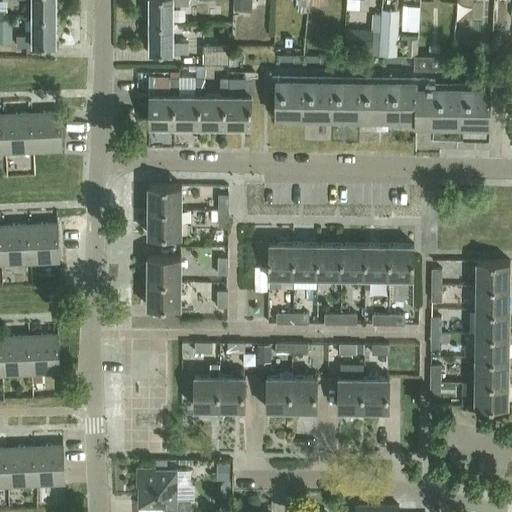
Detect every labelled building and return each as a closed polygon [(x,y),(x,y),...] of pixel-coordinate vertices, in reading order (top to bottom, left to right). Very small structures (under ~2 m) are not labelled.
[(32,0),(33,14),(55,16),(55,0),(32,0)] [(150,0),(150,22),(173,22),(173,4),(189,4),(188,0),(150,0)] [(251,0),(239,0),(238,10),(250,10),(251,0)] [(309,4),(308,0),(295,0),(295,4),(298,4),(298,11),(305,11),(306,4),(309,4)] [(346,0),(346,8),(369,9),(369,0),(346,0)] [(419,30),(419,6),(403,6),(403,29),(419,30)] [(382,9),(380,54),(398,55),(400,10),(382,9)] [(16,33),(16,45),(35,45),(35,43),(55,43),(55,16),(33,14),(33,33),(16,33)] [(0,41),(12,42),(12,19),(0,19),(0,41)] [(189,52),(189,48),(189,41),(173,41),(173,22),(150,22),(150,47),(150,51),(172,50),(172,52),(189,52)] [(373,29),(347,28),(346,43),(373,44),(373,29)] [(406,37),(405,53),(417,53),(417,37),(406,37)] [(202,43),(202,62),(227,63),(228,44),(202,43)] [(414,54),(414,69),(443,69),(444,54),(414,54)] [(170,93),(151,93),(151,124),(176,124),(177,93),(180,93),(180,77),(170,77),(170,93)] [(177,93),(176,124),(202,124),(202,94),(205,94),(205,77),(196,77),(196,93),(180,93),(177,93)] [(221,94),(205,94),(202,94),(202,124),(227,125),(227,94),(230,94),(230,78),(221,78),(221,94)] [(227,94),(227,125),(253,125),(253,95),(256,95),(256,78),(247,78),(247,94),(230,94),(227,94)] [(490,124),(490,87),(417,86),(417,81),(277,79),(276,116),(416,118),(416,123),(490,124)] [(62,110),(33,111),(35,149),(63,148),(62,110)] [(33,111),(4,112),(6,150),(35,149),(33,111)] [(148,184),(148,209),(181,209),(182,184),(148,184)] [(228,193),(218,193),(218,209),(228,209),(228,193)] [(148,209),(148,234),(181,234),(181,209),(148,209)] [(228,209),(218,209),(218,225),(228,225),(228,209)] [(58,222),(29,223),(31,261),(59,259),(58,222)] [(29,223),(1,224),(3,262),(31,261),(29,223)] [(292,242),(268,241),(268,275),(292,275),(292,242)] [(292,242),(292,275),(316,275),(317,242),(292,242)] [(317,242),(316,275),(341,276),(341,242),(317,242)] [(341,242),(341,276),(365,276),(365,243),(341,242)] [(365,243),(365,276),(389,276),(390,243),(365,243)] [(390,243),(389,276),(414,277),(414,243),(390,243)] [(147,255),(147,280),(180,281),(181,255),(147,255)] [(217,256),(217,273),(227,273),(227,256),(217,256)] [(477,260),(477,284),(510,284),(510,260),(477,260)] [(442,267),(432,267),(432,283),(442,283),(442,267)] [(147,280),(147,306),(180,306),(180,281),(147,280)] [(442,283),(432,283),(432,299),(442,299),(442,283)] [(477,284),(476,308),(510,308),(510,284),(477,284)] [(217,306),(227,306),(227,289),(218,289),(217,306)] [(476,308),(476,332),(509,332),(510,308),(476,308)] [(276,312),(276,322),(293,322),(293,312),(276,312)] [(293,312),(293,322),(309,322),(309,312),(293,312)] [(341,323),(342,313),(325,313),(325,322),(341,323)] [(342,313),(341,323),(358,323),(358,313),(342,313)] [(388,323),(388,313),(372,313),(372,323),(388,323)] [(388,313),(388,323),(404,323),(405,313),(388,313)] [(442,315),(432,315),(432,331),(442,331),(442,315)] [(451,331),(442,331),(432,331),(432,347),(442,347),(442,342),(451,342),(451,331)] [(58,332),(30,334),(31,373),(60,372),(58,332)] [(476,332),(469,332),(469,342),(476,342),(476,356),(509,357),(509,332),(476,332)] [(30,334),(1,335),(3,374),(31,373),(30,334)] [(212,352),(213,341),(195,341),(195,352),(212,352)] [(246,341),(229,341),(228,351),(246,352),(246,341)] [(277,342),(277,352),(293,352),(293,342),(277,342)] [(293,342),(293,352),(309,352),(310,342),(293,342)] [(357,343),(340,342),(340,353),(357,353),(357,343)] [(389,343),(372,343),(372,353),(389,353),(389,343)] [(271,361),(271,344),(257,344),(257,361),(271,361)] [(476,356),(476,381),(509,381),(509,357),(476,356)] [(220,374),(220,362),(211,362),(210,374),(194,374),(194,407),(219,408),(220,374)] [(441,363),(432,363),(431,379),(441,379),(441,363)] [(245,408),(245,368),(234,368),(234,374),(220,374),(219,408),(245,408)] [(292,375),(292,370),(280,370),(280,375),(266,375),(266,408),(291,408),(292,375)] [(292,375),(291,408),(317,408),(317,375),(292,375)] [(338,375),(338,409),(363,409),(364,376),(338,375)] [(364,376),(363,409),(389,409),(389,376),(364,376)] [(441,379),(431,379),(431,395),(441,395),(441,379)] [(509,405),(509,381),(476,381),(470,381),(470,390),(476,390),(476,405),(509,405)] [(63,443),(35,444),(36,483),(64,482),(63,443)] [(35,444),(6,445),(8,484),(36,483),(35,444)] [(6,445),(0,445),(0,484),(8,484),(6,445)] [(218,465),(218,477),(230,477),(230,465),(218,465)] [(137,467),(137,485),(139,485),(139,506),(164,506),(164,511),(191,511),(191,500),(176,500),(176,469),(154,469),(154,467),(137,467)]
